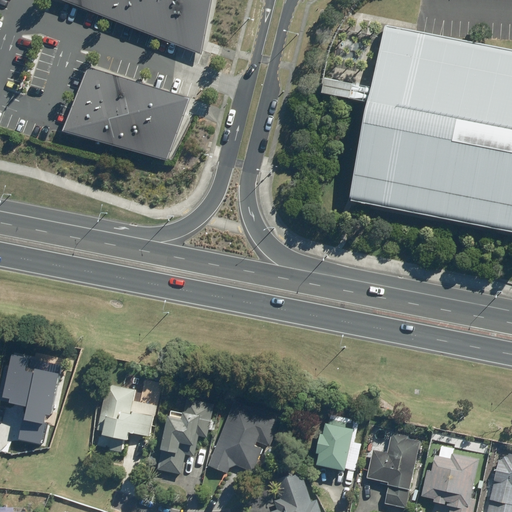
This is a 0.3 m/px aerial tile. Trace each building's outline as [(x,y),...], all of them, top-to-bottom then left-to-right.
[(208,0),(63,0),(199,53),(208,0)] [(511,53),(382,29),(349,204),(511,234),(511,53)] [(187,98),(88,68),(61,133),(166,159),(187,98)] [(52,406),(55,383),(44,381),(45,378),(10,373),(4,418),(0,417),(0,431),(46,436),(49,415),(39,413),(40,404),(52,406)] [(134,389),(107,384),(99,430),(102,431),(101,436),(128,441),(129,432),(151,436),(156,404),(132,400),(134,389)] [(181,412),(167,410),(158,468),(182,471),(185,454),(194,456),(197,435),(207,437),(211,403),(187,399),(186,412),(181,412)] [(235,399),(209,466),(230,474),(234,465),(252,472),(262,448),(256,446),(258,441),(270,446),(281,417),(235,399)] [(356,443),(359,419),(329,415),(328,424),(325,424),(323,435),(318,434),(316,453),(318,454),(317,466),(344,470),(344,469),(357,470),(361,444),(356,443)] [(407,507),(418,439),(393,435),(389,453),(373,451),(368,478),(387,483),(384,504),(407,507)] [(425,471),(421,496),(433,498),(432,504),(449,507),(448,511),(472,511),(475,500),(471,499),(478,458),(452,454),(451,460),(435,457),(432,472),(425,471)] [(511,511),(511,455),(508,455),(507,459),(498,458),(486,511),(511,511)] [(300,473),(274,482),(281,500),(274,502),(277,510),(270,511),(321,511),(317,500),(310,502),(300,473)]
